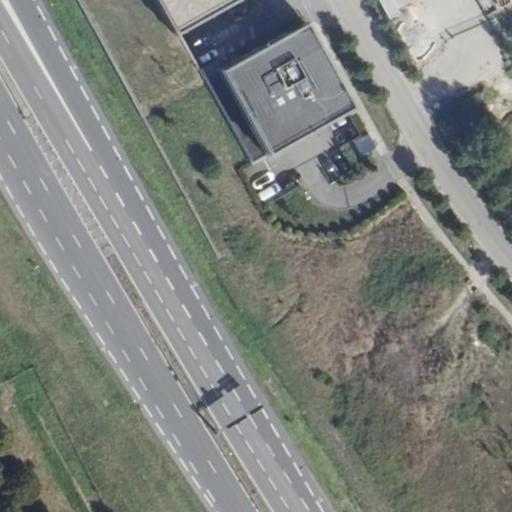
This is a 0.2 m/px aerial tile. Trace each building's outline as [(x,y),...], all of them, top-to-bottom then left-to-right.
[(151,0),(173,39),(243,0),(151,0)] [(375,0),(386,19),(398,13),(390,0),(375,0)] [(290,48),(311,36),(304,25),(283,36),(290,48)] [(294,143),(352,111),(311,36),(290,48),(283,36),(217,73),(265,159),(294,143)] [(366,131),(351,140),(359,155),(374,147),(366,131)]
